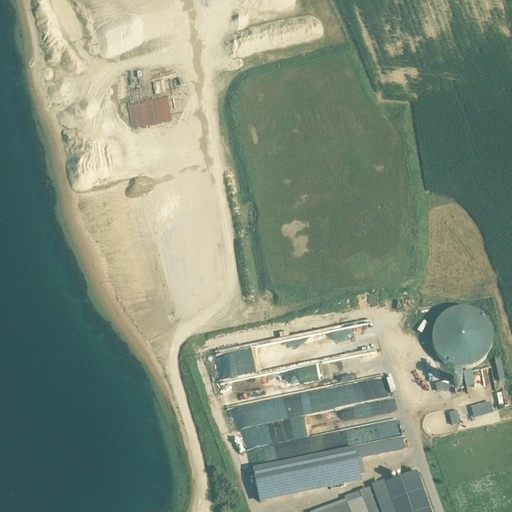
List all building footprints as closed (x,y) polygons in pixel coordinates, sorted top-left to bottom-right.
[(454,369),(466,369),(486,362),(476,359),(483,357),(485,350),(491,348),(492,344),(492,342),(483,315),(462,308),(456,308),(435,315),(429,335),(428,342),(434,358),(443,361),(443,365),(454,369)] [(386,335),(377,336),(379,349),(388,348),(386,335)] [(329,339),(215,362),(220,382),(224,381),(246,451),(345,431),(330,359),(334,358),(329,339)] [(499,356),(493,357),(498,381),(504,380),(499,356)] [(472,387),(470,371),(459,373),(462,388),(472,387)] [(425,387),(425,375),(416,374),(416,387),(425,387)] [(400,434),(382,385),(363,392),(381,441),(400,434)] [(465,407),(466,419),(486,416),(484,404),(465,407)] [(353,451),(254,472),(260,498),(321,485),(359,478),(353,451)] [(430,511),(416,473),(389,483),(398,511),(430,511)] [(366,511),(362,499),(327,511),(366,511)]
